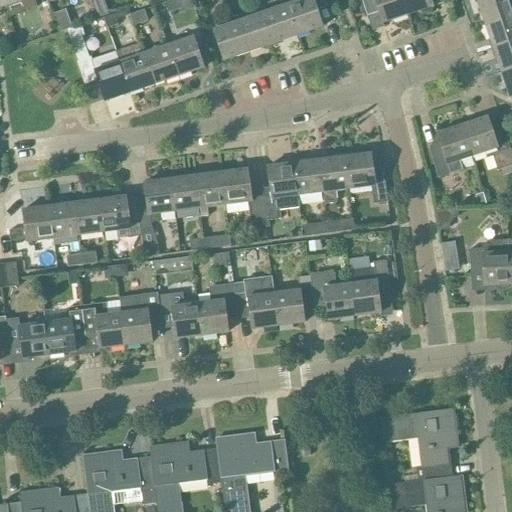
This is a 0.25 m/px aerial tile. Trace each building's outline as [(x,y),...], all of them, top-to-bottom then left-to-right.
[(3,0),(7,8),(11,19),(37,10),(35,2),(40,0),(3,0)] [(182,8),(179,0),(170,0),(164,2),(168,13),(182,8)] [(287,5),(297,36),(322,27),(316,9),(325,7),(323,0),(299,0),(300,1),(287,5)] [(407,14),(401,0),(361,0),(367,16),(379,12),(383,23),(407,14)] [(401,0),(407,14),(431,6),(429,0),(401,0)] [(486,25),(511,16),(511,0),(478,0),(486,25)] [(273,44),(297,36),(287,5),(262,14),(273,44)] [(147,20),(144,9),(130,14),(134,24),(147,20)] [(249,52),(273,44),(262,14),(239,22),(249,52)] [(115,15),(104,18),(107,29),(119,25),(115,15)] [(494,49),(511,43),(511,16),(486,25),(494,49)] [(224,61),(249,52),(239,22),(213,31),(224,61)] [(85,36),(81,25),(66,30),(77,61),(89,57),(82,37),(85,36)] [(168,46),(179,77),(203,68),(193,38),(168,46)] [(511,43),(494,49),(502,73),(511,69),(511,43)] [(131,93),(155,85),(144,55),(145,55),(141,44),(116,52),(116,54),(119,63),(120,63),(131,93)] [(155,85),(179,77),(168,46),(145,55),(144,55),(155,85)] [(103,58),(93,62),(99,80),(106,102),(131,93),(120,63),(119,63),(116,54),(103,58)] [(511,69),(502,73),(511,98),(511,97),(511,69)] [(485,118),(461,127),(471,157),(485,152),(487,159),(493,157),(498,171),(501,170),(504,177),(511,174),(511,157),(502,127),(489,131),(485,118)] [(460,161),(471,157),(461,127),(435,135),(440,148),(429,152),(438,179),(463,171),(460,161)] [(371,155),(345,159),(349,191),(371,189),(373,203),(387,202),(383,167),(373,168),(371,155)] [(345,159),(319,162),(324,195),(324,194),(325,206),(338,205),(336,193),(349,191),(345,159)] [(324,195),(319,162),(294,165),(298,198),(324,195)] [(271,189),(260,190),(264,222),(265,222),(266,229),(270,228),(269,221),(281,219),(280,211),(300,208),(298,198),(294,165),(268,168),(271,189)] [(251,223),(264,222),(260,190),(250,191),(247,171),(222,174),(226,207),(249,204),(251,223)] [(226,207),(222,174),(196,177),(200,210),(201,218),(209,217),(208,209),(226,207)] [(175,213),(200,210),(196,177),(171,181),(175,213)] [(161,215),(175,213),(171,181),(145,184),(149,216),(150,216),(151,223),(162,222),(161,215)] [(100,201),(104,232),(117,231),(118,239),(142,236),(138,207),(126,208),(125,198),(100,201)] [(75,204),(79,235),(104,232),(100,201),(75,204)] [(54,238),(79,235),(75,204),(50,207),(54,238)] [(18,229),(9,229),(10,241),(19,240),(27,239),(27,242),(54,238),(50,207),(24,210),(26,228),(18,229)] [(457,208),(436,211),(439,231),(450,229),(449,225),(454,218),(459,218),(458,216),(457,208)] [(340,220),(327,222),(328,233),(341,231),(340,220)] [(313,235),(328,233),(327,222),(312,224),(313,235)] [(219,236),(204,238),(205,249),(220,247),(219,236)] [(190,250),(205,249),(204,238),(189,240),(190,250)] [(481,250),(471,250),(473,276),(485,275),(486,287),(497,286),(499,289),(502,291),(507,290),(510,289),(511,285),(508,241),(488,242),(481,250)] [(454,243),(441,245),(445,272),(458,270),(454,243)] [(158,255),(157,244),(142,246),(143,257),(158,255)] [(82,254),(83,265),(97,263),(95,252),(82,254)] [(230,263),(229,253),(212,255),(213,265),(230,263)] [(83,265),(82,254),(66,256),(67,267),(83,265)] [(373,267),(347,270),(350,286),(355,317),(380,314),(381,314),(380,302),(391,301),(388,277),(385,261),(373,262),(373,267)] [(15,262),(4,263),(7,287),(18,286),(15,262)] [(329,321),(355,317),(350,286),(337,288),(335,273),(311,276),(312,286),(315,310),(328,309),(329,321)] [(244,284),(234,285),(236,296),(236,295),(239,320),(252,318),(253,330),(279,327),(275,296),(273,279),(244,282),(244,284)] [(198,306),(202,337),(228,333),(226,321),(239,320),(236,295),(236,296),(234,285),(209,288),(211,304),(198,306)] [(299,293),(275,296),(279,327),(305,324),(303,312),(315,310),(312,286),(301,288),(301,293),(299,293)] [(159,305),(158,296),(158,293),(119,298),(122,315),(125,346),(153,343),(151,331),(162,330),(159,305)] [(176,340),(202,337),(198,306),(185,307),(183,293),(158,296),(159,305),(162,330),(175,328),(176,340)] [(107,304),(82,307),(87,339),(98,337),(100,349),(125,346),(122,315),(108,317),(107,304)] [(87,339),(82,307),(69,309),(70,314),(59,315),(60,323),(46,325),(49,355),(75,352),(74,341),(87,339)] [(0,362),(0,359),(0,349),(10,348),(6,321),(6,318),(0,318),(0,362)] [(19,319),(6,321),(10,348),(23,347),(24,359),(49,355),(46,325),(20,328),(19,319)] [(455,410),(382,420),(385,444),(419,440),(422,468),(417,469),(418,482),(419,483),(453,479),(453,478),(450,449),(449,443),(459,442),(455,410)] [(216,440),(217,450),(222,484),(221,484),(224,511),(249,511),(245,475),(273,472),(274,477),(289,475),(285,441),(252,445),(251,435),(216,440)] [(150,448),(151,458),(157,504),(157,511),(183,511),(180,484),(207,480),(208,485),(221,484),(222,484),(217,450),(186,454),(184,444),(150,448)] [(157,504),(151,458),(119,462),(118,453),(83,457),(87,495),(88,495),(90,511),(115,511),(113,492),(140,489),(142,506),(157,504)] [(418,482),(391,485),(394,510),(427,506),(427,511),(457,511),(457,510),(467,509),(463,476),(453,478),(453,479),(419,483),(418,482)] [(90,511),(88,495),(87,495),(55,499),(54,489),(20,494),(21,503),(22,503),(22,511),(90,511)] [(22,511),(22,503),(21,503),(0,505),(0,511),(22,511)]
